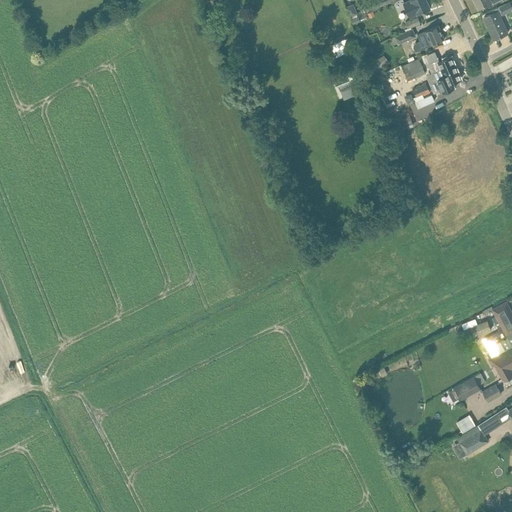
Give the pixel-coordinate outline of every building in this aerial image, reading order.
[(346,6),(351,19),(395,0),(368,0),(364,2),(365,4),(366,8),(357,12),(353,3),(346,6)] [(426,0),(408,0),(404,2),(410,16),(425,10),(425,11),(429,9),(428,8),(430,7),(426,0)] [(511,7),(510,2),(500,6),(503,13),(511,8),(511,7)] [(493,13),(484,17),(494,39),(508,33),(504,23),(500,15),(503,13),(500,6),(493,10),(494,12),(493,13)] [(405,22),(408,28),(420,23),(417,17),(405,22)] [(438,25),(429,29),(418,34),(420,40),(418,41),(415,43),(414,45),(414,47),(414,49),(416,50),(418,50),(444,39),(438,25)] [(393,45),(398,43),(415,36),(412,29),(390,39),(390,37),(381,41),(383,45),(385,44),(387,49),(393,46),(393,45)] [(348,37),(331,44),(337,56),(353,49),(348,37)] [(452,56),(443,60),(438,62),(444,76),(440,77),(444,86),(462,78),(452,56)] [(422,65),(401,74),(404,81),(407,80),(408,80),(426,73),(422,65)] [(340,90),(356,84),(351,71),(335,77),(340,90)] [(418,98),(430,92),(426,82),(413,88),(418,98)] [(414,126),(408,111),(389,118),(396,136),(406,132),(405,129),(414,126)] [(467,271),(461,274),(462,275),(501,259),(496,246),(507,241),(510,240),(504,225),(505,225),(500,212),(493,215),(493,214),(484,218),(489,231),(485,233),(491,248),(492,251),(464,262),(467,271)] [(511,312),(506,302),(493,309),(501,325),(503,328),(506,334),(511,331),(511,312)] [(476,317),(462,323),(464,328),(468,339),(481,334),(492,330),(487,319),(478,322),(476,317)] [(499,330),(483,338),(492,356),(489,358),(493,365),(495,364),(504,380),(511,375),(511,370),(511,369),(511,345),(506,334),(503,328),(501,325),(497,327),(499,330)] [(474,375),(479,384),(485,381),(480,372),(474,375)] [(474,376),(454,387),(461,399),(481,388),(474,376)] [(483,391),(488,401),(501,393),(496,384),(483,391)] [(506,406),(498,411),(498,412),(504,421),(511,416),(511,407),(511,408),(509,410),(506,406)] [(461,440),(459,441),(467,454),(488,441),(478,424),(458,435),(461,440)]
